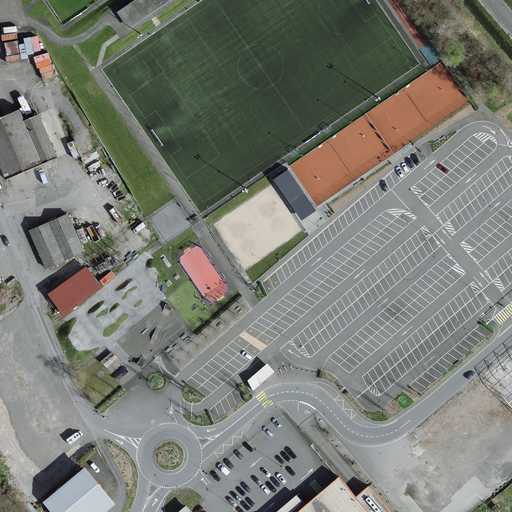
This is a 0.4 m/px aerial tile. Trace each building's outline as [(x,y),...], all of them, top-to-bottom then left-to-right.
[(167,0),(138,0),(119,13),(129,27),(167,0)] [(36,56),(46,77),(58,71),(49,50),(36,56)] [(0,120),(0,163),(6,177),(42,161),(55,155),(39,116),(25,122),(20,112),(0,120)] [(315,210),(288,171),(275,180),(302,219),(315,210)] [(83,251),(68,215),(49,223),(30,231),(46,267),(65,259),(83,251)] [(101,288),(86,268),(50,295),(64,315),(101,288)] [(511,348),(485,369),(511,403),(511,348)] [(103,359),(115,371),(125,362),(113,350),(103,359)] [(249,381),(253,390),(274,372),(267,364),(249,381)] [(103,511),(114,504),(86,469),(45,502),(53,511),(103,511)] [(296,497),(278,511),(390,511),(369,487),(363,492),(357,498),(339,478),(312,501),(305,507),(296,497)] [(176,511),(196,511),(188,502),(176,511)]
